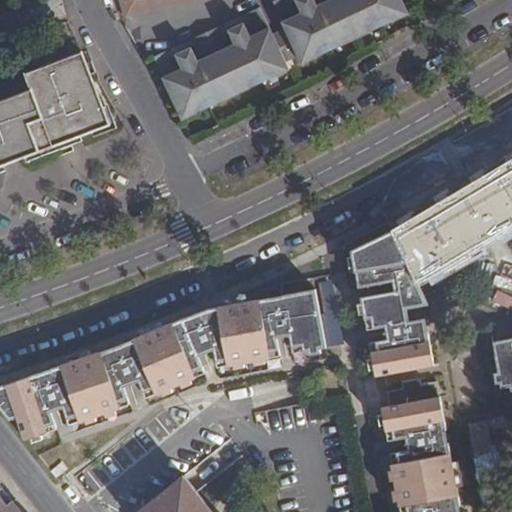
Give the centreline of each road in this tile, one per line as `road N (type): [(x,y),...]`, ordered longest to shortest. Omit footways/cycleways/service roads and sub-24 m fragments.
road 1 (residential): [(511,61),(413,123),(212,224)]
road 2 (residential): [(212,224),(0,308)]
road 3 (residential): [(117,50),(212,224)]
road 4 (residential): [(235,0),(117,50)]
